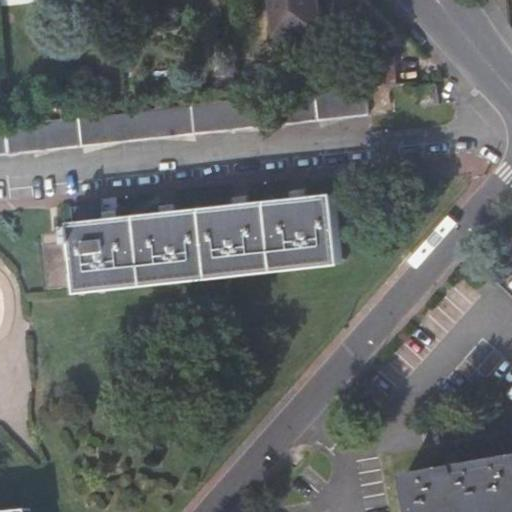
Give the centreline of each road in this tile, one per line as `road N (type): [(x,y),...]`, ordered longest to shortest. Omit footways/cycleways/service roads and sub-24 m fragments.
road 1 (residential): [(0,185),(480,135),(511,110)]
road 2 (residential): [(511,178),(214,511)]
road 3 (tertiary): [(419,0),(511,94)]
